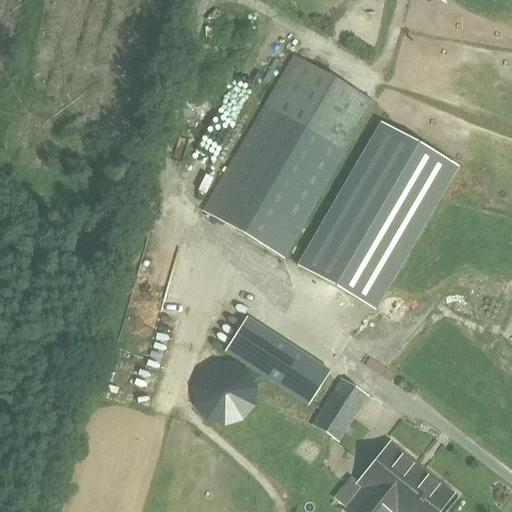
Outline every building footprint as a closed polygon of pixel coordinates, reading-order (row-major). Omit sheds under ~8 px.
[(201,212),(284,259),(374,103),(292,55),(201,212)] [(454,167),(380,124),(297,266),(371,308),(454,167)] [(308,408),(330,373),(245,318),(223,353),(308,408)] [(367,397),(341,380),(312,426),(338,443),(367,397)] [(415,465),(389,445),(358,484),(363,488),(344,511),(437,511),(452,495),(424,473),(423,474),(421,474),(414,468),(414,466),(415,465)]
